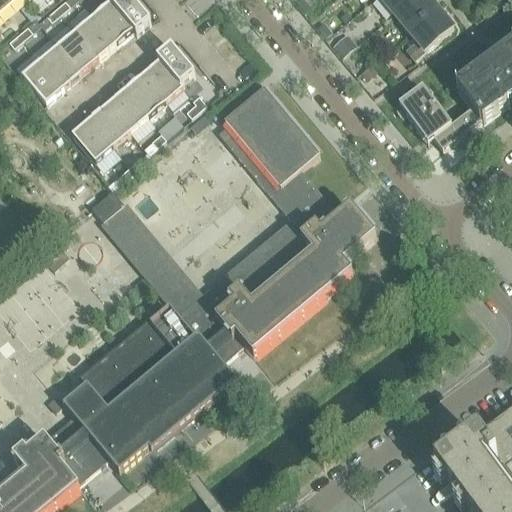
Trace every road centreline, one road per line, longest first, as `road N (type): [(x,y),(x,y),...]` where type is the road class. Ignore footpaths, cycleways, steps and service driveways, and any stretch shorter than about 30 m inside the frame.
road 1 (residential): [(254,0),(444,225)]
road 2 (residential): [(311,511),(511,361)]
